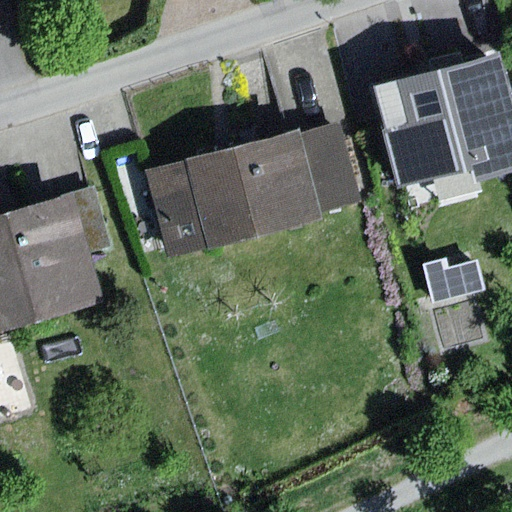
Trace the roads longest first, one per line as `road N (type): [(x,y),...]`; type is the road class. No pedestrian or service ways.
road 1 (residential): [(321,0),(0,106)]
road 2 (track): [(511,445),(370,511)]
